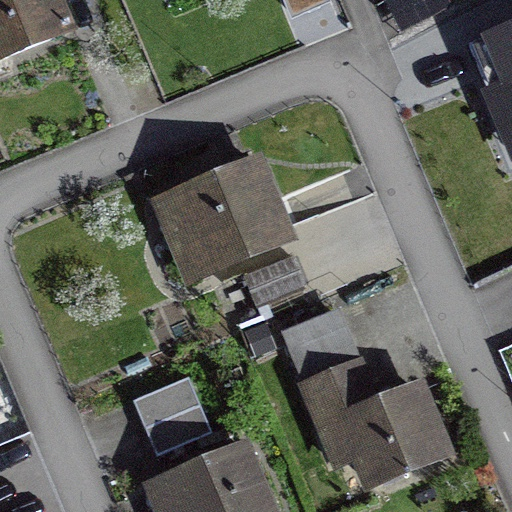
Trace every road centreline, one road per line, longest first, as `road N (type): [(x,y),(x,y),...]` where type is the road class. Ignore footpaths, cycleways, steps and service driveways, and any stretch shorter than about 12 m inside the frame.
road 1 (residential): [(0,203),(309,73),(346,69),(373,104),(511,462)]
road 2 (residential): [(89,511),(0,289)]
